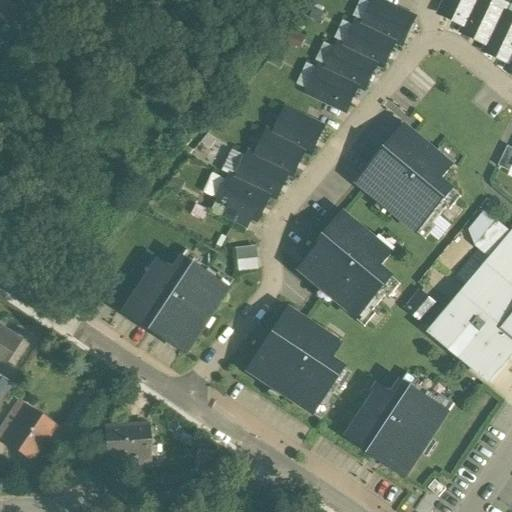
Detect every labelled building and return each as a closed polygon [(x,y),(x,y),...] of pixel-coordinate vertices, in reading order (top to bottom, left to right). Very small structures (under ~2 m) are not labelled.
[(415,19),(375,0),(363,26),(396,42),(396,43),(402,46),(415,19)] [(447,0),(440,15),(465,28),(466,28),(479,0),(447,0)] [(493,0),(479,0),(466,28),(465,28),(462,34),(487,46),(488,46),(504,13),(505,14),(508,7),(493,0)] [(511,17),(505,14),(504,13),(488,46),(487,46),(484,52),(509,65),(510,65),(511,61),(511,17)] [(396,42),(363,26),(357,23),(345,48),(344,49),(378,64),(377,65),(384,68),(396,43),(396,42)] [(378,64),(344,49),(345,48),(338,45),(326,70),(326,71),(359,87),(365,90),(377,65),(378,64)] [(359,87),(326,71),(326,70),(320,67),(307,94),(347,113),(359,87)] [(324,129),(284,110),(272,135),(272,136),(305,152),(311,156),(324,129)] [(453,167),(405,128),(387,150),(391,152),(380,166),(376,163),(358,185),(384,206),(386,203),(395,210),(392,213),(417,234),(453,191),(441,181),(453,167)] [(305,152),(272,136),(272,135),(266,132),(254,157),(253,158),(286,174),(286,175),(293,178),(305,152)] [(511,149),(508,147),(498,167),(510,173),(511,169),(511,149)] [(286,174),(253,158),(254,157),(247,154),(235,179),(235,180),(268,196),(268,197),(274,200),(286,175),(286,174)] [(268,196),(235,180),(235,179),(229,176),(216,203),(226,208),(251,220),(256,222),(268,197),(268,196)] [(453,191),(417,234),(425,241),(437,227),(434,225),(447,209),(450,211),(461,198),(453,191)] [(251,220),(226,208),(221,218),(246,230),(251,220)] [(392,255),(344,215),(326,237),(330,240),(319,253),(315,250),(297,272),(323,293),(326,290),(334,297),(331,300),(356,321),(392,278),(380,268),(392,255)] [(511,236),(495,256),(468,290),(431,334),(490,383),(510,358),(511,356),(511,236)] [(481,246),(454,278),(468,290),(495,256),(481,246)] [(239,270),(260,269),(259,247),(238,248),(239,270)] [(200,261),(186,251),(180,261),(226,291),(232,282),(218,273),(216,276),(198,264),(200,261)] [(180,261),(171,273),(156,263),(122,315),(146,330),(148,327),(163,336),(160,340),(184,355),(202,328),(199,326),(205,316),(208,318),(226,291),(180,261)] [(392,278),(356,321),(365,328),(376,315),(373,312),(386,296),(389,299),(400,285),(392,278)] [(422,287),(406,307),(426,323),(442,302),(422,287)] [(287,311),(271,335),(275,337),(265,352),(262,349),(246,373),(274,391),(276,388),(286,394),(283,398),(310,415),(341,369),(329,360),(338,345),(287,311)] [(0,370),(18,343),(0,331),(0,370)] [(341,369),(310,415),(319,422),(329,407),(326,405),(337,387),(341,389),(350,375),(341,369)] [(423,384),(408,375),(402,384),(449,415),(455,406),(440,396),(438,399),(420,388),(423,384)] [(1,378),(0,380),(0,404),(12,385),(1,378)] [(402,384),(394,397),(379,387),(345,438),(368,454),(371,450),(385,459),(383,463),(406,479),(425,451),(421,449),(427,439),(431,442),(449,415),(402,384)] [(19,404),(0,431),(0,442),(29,463),(53,428),(19,404)] [(147,469),(145,427),(105,429),(107,471),(147,469)] [(435,482),(428,489),(439,498),(445,490),(435,482)]
